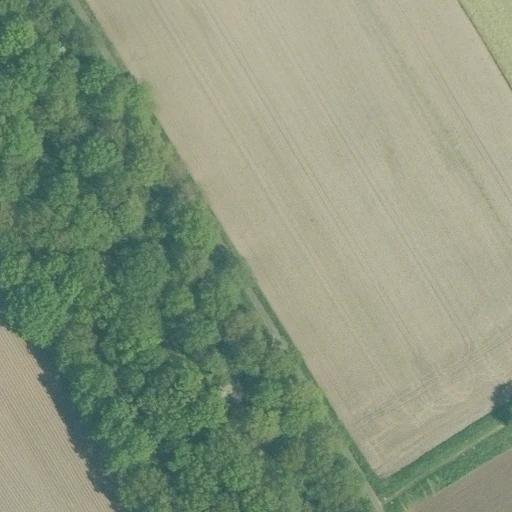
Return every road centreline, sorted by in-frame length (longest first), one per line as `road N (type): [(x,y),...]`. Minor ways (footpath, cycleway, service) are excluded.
road 1 (track): [(0,62),(276,511)]
road 2 (track): [(0,199),(187,511)]
